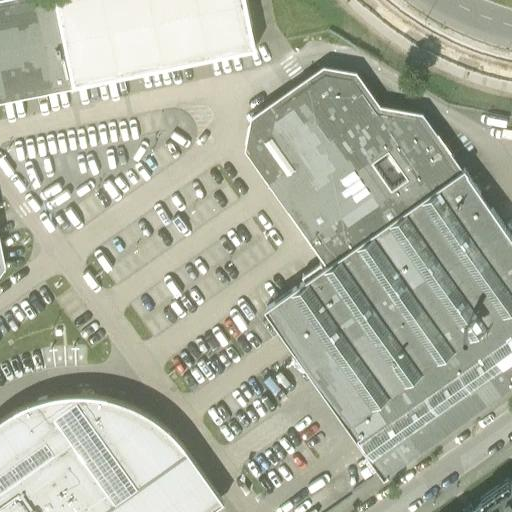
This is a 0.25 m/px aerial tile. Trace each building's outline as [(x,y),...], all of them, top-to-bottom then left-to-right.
[(0,0),(0,99),(73,85),(73,82),(140,69),(256,45),(247,0),(0,0)] [(245,148),(328,265),(464,168),(423,110),(380,103),(357,69),(324,64),(286,90),(251,114),(245,148)] [(511,383),(511,235),(464,168),(328,265),(266,308),(384,473),(511,383)] [(0,419),(0,511),(205,511),(224,499),(188,448),(185,449),(173,434),(163,424),(149,414),(133,406),(119,400),(105,396),(89,394),(74,394),(76,396),(67,403),(55,411),(46,398),(31,403),(15,410),(3,418),(0,419)] [(511,478),(497,489),(511,509),(511,478)] [(465,511),(511,511),(511,509),(497,489),(465,511)]
